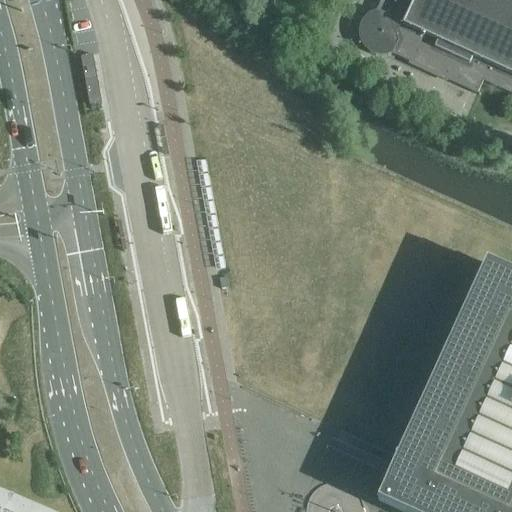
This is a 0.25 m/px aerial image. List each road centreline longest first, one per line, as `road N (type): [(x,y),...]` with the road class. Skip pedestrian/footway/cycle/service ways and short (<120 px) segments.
road 1 (primary): [(162,511),(119,401),(82,209)]
road 2 (primary): [(36,218),(76,431),(108,511)]
road 3 (primary): [(82,209),(40,0)]
road 4 (primary): [(0,36),(36,218)]
